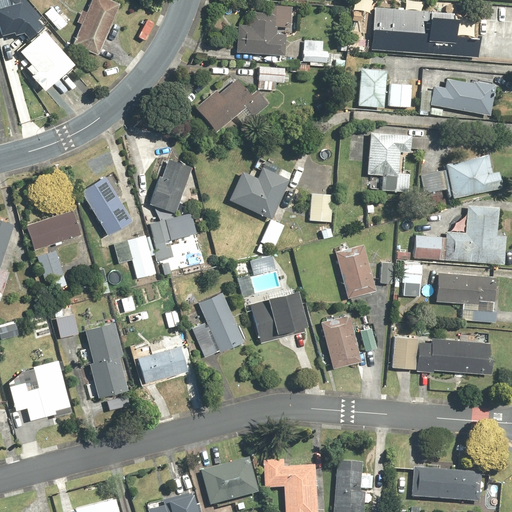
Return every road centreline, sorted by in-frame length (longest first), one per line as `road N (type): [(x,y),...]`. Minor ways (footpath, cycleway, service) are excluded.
road 1 (residential): [(0,482),(300,406),(511,422)]
road 2 (residential): [(0,158),(46,146),(105,115),(152,69),(184,0)]
